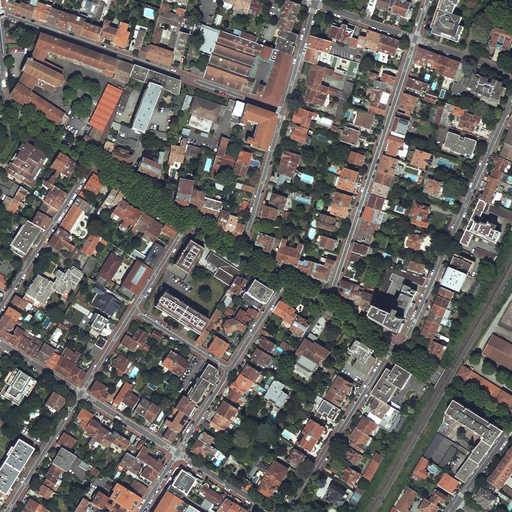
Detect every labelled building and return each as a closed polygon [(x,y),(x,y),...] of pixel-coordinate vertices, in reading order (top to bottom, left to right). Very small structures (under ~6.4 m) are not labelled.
[(17,2),(11,0),(2,0),(3,8),(19,13),(21,6),(16,4),(17,2)] [(32,0),(30,6),(38,9),(40,0),(32,0)] [(40,0),(38,9),(34,18),(49,23),(55,3),(56,0),(40,0)] [(93,0),(87,19),(82,35),(100,42),(104,29),(99,27),(105,7),(105,4),(105,3),(101,2),(101,0),(112,0),(113,0),(93,0)] [(237,0),(235,5),(233,10),(238,11),(239,8),(245,10),(244,13),(245,14),(248,15),(248,14),(253,0),(237,0)] [(256,0),(253,0),(248,14),(259,18),(261,13),(262,13),(263,11),(262,10),(263,5),(260,4),(260,1),(256,0)] [(377,0),(370,0),(368,7),(367,7),(364,16),(372,18),(375,8),(377,0)] [(377,0),(375,8),(387,12),(391,0),(377,0)] [(401,0),(400,1),(398,0),(391,0),(387,12),(392,13),(392,14),(407,19),(412,4),(406,2),(407,1),(406,0),(405,0),(401,0)] [(440,0),(441,0),(434,20),(431,28),(434,29),(432,33),(437,35),(437,33),(454,38),(453,40),(459,42),(463,31),(462,31),(463,27),(458,26),(456,25),(457,21),(459,21),(461,17),(452,14),(455,5),(457,6),(459,0),(440,0)] [(230,10),(232,5),(224,2),(223,5),(226,6),(226,8),(230,10)] [(287,9),(281,23),(279,28),(283,30),(291,32),(301,6),(288,2),(286,8),(287,9)] [(21,6),(19,13),(34,19),(34,18),(38,9),(30,6),(22,3),(21,6)] [(49,23),(48,24),(58,27),(63,12),(56,9),(58,4),(55,3),(49,23)] [(176,15),(169,13),(171,6),(162,3),(152,42),(147,58),(172,67),(175,54),(180,33),(184,19),(186,11),(179,9),(178,8),(176,15)] [(63,12),(58,27),(67,30),(72,15),(63,12)] [(72,15),(67,30),(82,35),(87,19),(72,15)] [(184,19),(180,33),(190,36),(192,37),(196,23),(184,19)] [(104,29),(100,42),(103,43),(105,42),(106,39),(116,42),(119,30),(110,27),(112,22),(107,21),(104,29)] [(333,23),(332,27),(329,37),(348,43),(347,46),(356,49),(357,46),(359,41),(352,38),(354,31),(333,23)] [(119,30),(116,42),(116,43),(120,44),(126,46),(130,33),(128,32),(130,26),(123,24),(122,29),(120,29),(119,30)] [(204,25),(200,36),(202,37),(203,37),(200,48),(200,50),(204,51),(213,54),(221,31),(219,31),(204,25)] [(499,50),(501,51),(509,54),(511,49),(509,49),(511,41),(511,34),(496,28),(493,34),(495,34),(492,42),(490,42),(489,46),(496,49),(499,50)] [(279,36),(279,38),(280,38),(276,50),(291,55),(294,47),(293,46),(294,42),(295,42),(298,35),(291,32),(283,30),(281,36),(279,36)] [(143,47),(147,33),(141,31),(135,50),(141,52),(143,47)] [(221,31),(213,54),(211,61),(207,71),(205,78),(249,93),(253,83),(249,82),(258,56),(270,61),(271,56),(276,57),(266,87),(260,85),(256,95),(279,103),(293,56),(291,55),(276,50),(257,43),(240,38),(225,33),(221,31)] [(367,34),(364,45),(377,50),(382,35),(374,33),(369,31),(367,34)] [(241,32),(240,38),(257,43),(258,38),(244,33),(241,32)] [(32,55),(44,61),(48,52),(102,70),(103,69),(105,70),(103,73),(115,77),(115,78),(126,82),(128,76),(132,66),(40,33),(35,47),(32,55)] [(184,56),(190,36),(180,33),(175,54),(184,56)] [(360,37),(359,41),(357,46),(364,47),(364,45),(367,34),(366,34),(365,37),(364,38),(360,37)] [(382,35),(377,50),(396,57),(401,42),(382,35)] [(312,36),(310,40),(312,41),(310,48),(322,52),(328,54),(332,42),(312,36)] [(141,52),(140,55),(147,58),(152,42),(149,41),(148,46),(147,47),(146,48),(143,47),(141,52)] [(308,48),(305,60),(314,64),(317,65),(320,56),(321,56),(322,52),(310,48),(308,48)] [(419,48),(414,64),(426,68),(426,67),(431,53),(425,51),(419,48)] [(498,59),(501,51),(499,50),(496,49),(493,57),(498,59)] [(213,54),(204,51),(202,58),(211,61),(213,54)] [(431,53),(426,67),(435,70),(440,56),(435,54),(431,53)] [(36,82),(35,84),(52,92),(55,88),(61,86),(63,81),(61,75),(63,71),(44,61),(32,55),(30,59),(28,58),(20,72),(19,74),(36,82)] [(334,55),(330,69),(337,72),(341,57),(334,55)] [(440,56),(435,70),(435,71),(445,75),(450,59),(444,57),(440,56)] [(450,59),(445,75),(444,78),(454,81),(460,63),(454,61),(450,59)] [(314,64),(307,86),(308,87),(323,92),(336,96),(348,101),(353,83),(347,81),(344,91),(341,92),(321,84),(324,74),(345,81),(347,75),(337,72),(330,69),(317,65),(314,64)] [(144,91),(140,102),(138,102),(137,107),(137,108),(129,128),(140,131),(141,132),(159,86),(163,76),(132,66),(128,76),(147,83),(145,88),(144,88),(143,90),(144,91)] [(193,67),(193,69),(190,68),(189,70),(192,71),(191,73),(205,78),(207,71),(205,70),(204,71),(193,67)] [(19,74),(20,72),(18,73),(15,78),(16,80),(16,81),(17,83),(10,95),(9,98),(54,126),(56,124),(62,128),(69,118),(68,117),(30,92),(35,84),(36,82),(19,74)] [(370,72),(368,78),(374,80),(377,81),(379,75),(370,72)] [(472,75),(470,79),(467,78),(464,86),(472,89),(472,91),(482,94),(486,83),(487,80),(472,75)] [(163,76),(159,86),(171,91),(171,92),(178,94),(180,82),(163,76)] [(417,80),(409,77),(406,86),(419,91),(421,87),(428,89),(430,85),(421,82),(417,80)] [(380,82),(377,81),(374,80),(373,84),(375,84),(374,88),(391,93),(394,87),(380,82)] [(486,83),(482,94),(481,98),(485,100),(485,101),(489,102),(497,105),(499,98),(497,97),(497,94),(499,95),(500,91),(499,91),(500,86),(501,84),(495,82),(495,81),(491,80),(490,84),(486,83)] [(120,91),(107,84),(102,96),(115,103),(120,91)] [(125,86),(116,111),(122,113),(132,88),(125,86)] [(308,87),(305,99),(305,101),(309,102),(311,101),(324,105),(327,96),(323,95),(323,92),(308,87)] [(375,90),(371,101),(387,106),(391,93),(374,88),(373,87),(372,90),(375,90)] [(404,93),(399,107),(407,110),(406,114),(412,116),(419,97),(404,93)] [(438,97),(427,93),(425,100),(436,103),(438,97)] [(185,95),(184,103),(190,104),(192,97),(185,95)] [(115,103),(102,96),(94,113),(107,119),(115,103)] [(336,96),(334,102),(339,104),(334,120),(341,123),(348,101),(336,96)] [(220,106),(195,97),(190,112),(192,113),(188,125),(208,133),(212,121),(214,121),(220,106)] [(371,101),(367,113),(375,116),(376,113),(384,115),(387,106),(371,101)] [(275,115),(236,102),(232,113),(241,116),(238,124),(243,126),(245,121),(245,120),(248,121),(258,124),(253,139),(252,140),(248,139),(245,138),(243,145),(249,147),(265,152),(275,116),(275,115)] [(439,104),(433,123),(440,125),(446,106),(439,104)] [(446,106),(440,125),(446,127),(448,120),(447,120),(449,113),(453,114),(452,115),(461,118),(458,127),(474,133),(477,125),(479,126),(482,119),(465,113),(466,111),(446,104),(446,106)] [(296,111),(292,121),(302,125),(303,122),(307,123),(309,118),(312,119),(313,116),(317,117),(318,115),(305,110),(304,112),(298,110),(299,108),(292,105),(291,109),(296,111)] [(346,128),(361,132),(363,133),(365,127),(371,129),(375,116),(367,113),(359,111),(354,125),(347,123),(347,124),(346,123),(345,126),(346,126),(346,128)] [(398,112),(392,131),(406,135),(412,116),(406,114),(398,112)] [(105,141),(109,128),(112,122),(114,114),(112,113),(104,128),(105,128),(99,144),(97,143),(88,137),(87,138),(84,136),(81,141),(100,153),(105,141)] [(107,119),(94,113),(91,119),(104,126),(107,119)] [(104,126),(91,119),(89,122),(93,124),(88,137),(97,143),(103,129),(104,126)] [(112,122),(109,128),(118,131),(121,125),(112,122)] [(121,125),(118,131),(115,140),(114,142),(133,149),(140,131),(129,128),(121,125)] [(295,125),(292,132),(294,132),(292,138),(300,141),(298,147),(305,150),(307,144),(305,143),(308,135),(309,135),(311,135),(314,134),(314,132),(295,125)] [(345,127),(341,140),(347,142),(346,147),(355,150),(356,146),(357,146),(361,132),(346,128),(345,127)] [(168,133),(150,130),(149,135),(157,136),(157,138),(167,140),(168,133)] [(466,138),(449,133),(444,146),(451,149),(450,150),(461,154),(462,151),(466,153),(470,142),(465,141),(466,138)] [(390,136),(387,144),(389,144),(385,156),(394,159),(395,156),(396,156),(398,150),(397,150),(398,147),(400,148),(401,146),(402,147),(403,143),(402,143),(403,140),(401,140),(393,137),(390,136)] [(219,137),(214,156),(220,158),(222,158),(247,166),(250,157),(244,155),(244,153),(239,151),(237,157),(231,155),(231,154),(227,153),(226,156),(223,155),(227,139),(219,137)] [(472,157),(477,142),(466,138),(465,141),(470,142),(466,153),(462,151),(461,154),(472,157)] [(105,141),(100,153),(100,154),(104,157),(108,160),(113,147),(114,142),(115,140),(112,139),(111,143),(105,141)] [(169,146),(166,163),(167,164),(168,164),(169,163),(169,161),(181,163),(183,151),(185,144),(186,139),(182,139),(182,140),(180,140),(179,147),(169,146)] [(8,165),(4,171),(7,173),(31,188),(35,181),(34,180),(32,179),(45,158),(47,156),(40,152),(38,155),(31,151),(33,148),(25,142),(23,144),(20,150),(17,154),(13,160),(12,163),(10,166),(8,165)] [(200,149),(185,144),(183,151),(198,156),(200,149)] [(500,157),(511,161),(511,147),(506,144),(500,157)] [(113,147),(108,160),(110,161),(112,162),(113,161),(127,166),(131,156),(127,155),(128,152),(122,150),(121,149),(113,147)] [(286,150),(281,163),(294,167),(296,168),(302,152),(295,149),(293,153),(286,150)] [(416,149),(411,164),(427,169),(432,154),(416,149)] [(142,158),(137,170),(151,177),(149,180),(153,182),(155,181),(158,180),(163,164),(162,164),(163,155),(164,155),(164,152),(163,151),(159,151),(158,158),(152,157),(151,161),(142,158)] [(352,152),(349,162),(363,167),(366,156),(352,152)] [(59,153),(49,168),(51,169),(52,168),(56,170),(52,178),(50,177),(48,182),(52,184),(58,175),(68,158),(59,153)] [(384,155),(379,171),(393,175),(394,176),(399,160),(394,159),(385,156),(384,155)] [(214,156),(209,175),(215,177),(218,169),(217,169),(220,158),(214,156)] [(497,163),(495,169),(503,173),(506,167),(508,167),(510,162),(497,157),(495,162),(497,163)] [(34,180),(47,159),(45,158),(32,179),(34,180)] [(68,158),(58,175),(59,176),(62,172),(69,176),(77,164),(68,158)] [(247,166),(222,158),(220,164),(230,168),(230,169),(231,169),(230,173),(238,176),(239,173),(244,175),(247,166)] [(292,171),(294,167),(281,163),(278,173),(280,173),(284,175),(284,177),(280,175),(277,181),(285,184),(287,179),(291,179),(294,176),(295,172),(292,171)] [(344,168),(341,177),(356,182),(359,173),(344,168)] [(489,176),(502,182),(506,183),(507,182),(503,180),(505,176),(508,178),(509,175),(503,173),(495,169),(494,169),(492,173),(487,171),(487,173),(486,175),(489,176)] [(429,178),(424,192),(438,197),(443,182),(434,180),(436,173),(429,170),(426,178),(429,178)] [(379,171),(375,183),(389,187),(393,175),(379,171)] [(84,187),(97,194),(105,182),(92,174),(84,187)] [(177,179),(173,200),(178,203),(185,208),(185,207),(191,182),(193,175),(190,174),(188,181),(177,179)] [(481,185),(495,191),(496,192),(498,188),(496,188),(497,185),(500,187),(502,182),(489,176),(487,181),(489,182),(488,184),(483,182),(482,183),(481,185)] [(341,177),(338,188),(353,192),(356,182),(341,177)] [(254,188),(226,180),(225,185),(253,193),(254,188)] [(47,197),(60,206),(65,199),(68,194),(52,184),(48,182),(46,181),(44,184),(51,189),(47,197)] [(191,182),(185,207),(199,210),(202,198),(204,193),(191,190),(193,183),(191,182)] [(0,192),(6,196),(12,199),(20,187),(14,183),(10,190),(0,185),(0,192)] [(375,183),(371,194),(385,199),(389,187),(375,183)] [(479,199),(487,202),(489,203),(491,204),(493,200),(491,199),(495,191),(481,185),(480,187),(479,189),(485,191),(483,195),(481,194),(479,199)] [(20,187),(12,199),(20,203),(27,191),(20,187)] [(113,187),(100,208),(99,210),(103,213),(106,207),(104,205),(106,202),(108,204),(111,203),(116,206),(124,194),(118,190),(113,187)] [(273,193),(270,203),(274,205),(273,208),(280,211),(281,211),(284,212),(288,198),(289,198),(292,195),(293,193),(291,190),(284,188),(282,196),(273,193)] [(337,192),(334,203),(335,203),(350,207),(353,197),(348,195),(342,193),(337,192)] [(116,206),(109,217),(112,219),(114,215),(118,217),(116,219),(118,220),(119,218),(127,204),(124,202),(128,196),(126,195),(124,194),(116,206)] [(371,194),(367,207),(381,211),(385,199),(371,194)] [(31,197),(42,204),(44,202),(41,200),(32,195),(31,197)] [(0,207),(6,210),(12,199),(6,196),(0,207)] [(44,202),(57,210),(59,208),(60,206),(47,197),(44,202)] [(73,205),(83,211),(84,211),(88,204),(77,197),(77,199),(73,205)] [(202,198),(199,210),(198,214),(217,220),(219,210),(221,203),(202,198)] [(417,204),(413,215),(415,215),(412,223),(427,228),(430,219),(426,218),(430,208),(421,205),(423,201),(415,198),(414,203),(417,204)] [(12,199),(6,210),(13,214),(19,206),(22,208),(23,207),(24,207),(25,206),(20,203),(12,199)] [(475,208),(483,212),(487,202),(479,199),(475,208)] [(37,212),(52,220),(55,214),(57,210),(44,202),(42,204),(37,212)] [(335,203),(331,213),(346,218),(350,207),(335,203)] [(488,211),(511,221),(511,213),(491,204),(489,203),(488,211)] [(119,218),(124,221),(121,225),(126,228),(129,223),(134,226),(142,213),(127,204),(119,218)] [(68,234),(83,211),(73,205),(67,214),(58,228),(68,234)] [(266,206),(262,217),(276,222),(279,212),(280,211),(273,208),(266,206)] [(367,207),(363,218),(377,223),(381,211),(367,207)] [(471,217),(479,220),(483,212),(475,208),(471,217)] [(219,210),(217,220),(215,226),(218,228),(223,231),(228,215),(229,213),(219,210)] [(31,224),(40,228),(45,231),(49,224),(52,220),(37,212),(31,224)] [(134,226),(132,229),(135,231),(137,229),(144,233),(152,220),(142,213),(134,226)] [(320,214),(317,226),(333,231),(334,226),(333,225),(335,219),(320,214)] [(228,215),(223,231),(227,234),(231,236),(236,221),(237,218),(228,215)] [(468,226),(479,231),(482,224),(478,223),(479,220),(471,217),(468,226)] [(363,218),(359,230),(373,235),(377,223),(363,218)] [(144,233),(142,237),(145,239),(147,235),(151,238),(149,241),(153,243),(157,236),(163,226),(152,220),(144,233)] [(163,226),(157,236),(160,237),(162,235),(162,233),(161,233),(162,231),(166,234),(167,233),(172,236),(176,230),(170,226),(172,224),(170,222),(167,220),(163,226)] [(26,221),(9,249),(23,258),(40,228),(31,224),(27,222),(26,221)] [(236,221),(231,236),(238,241),(238,240),(243,226),(239,225),(240,223),(236,221)] [(477,236),(496,244),(501,233),(494,230),(496,226),(488,222),(486,227),(482,224),(479,231),(477,236)] [(464,234),(471,237),(473,234),(477,236),(479,231),(468,226),(464,234)] [(54,235),(69,244),(71,241),(66,238),(69,234),(68,234),(58,228),(55,232),(54,235)] [(359,230),(355,242),(369,247),(373,235),(359,230)] [(84,246),(81,251),(90,256),(99,242),(101,243),(103,245),(103,244),(106,246),(108,242),(92,232),(85,244),(84,246)] [(259,233),(255,245),(264,248),(263,250),(271,253),(272,248),(275,239),(275,238),(259,233)] [(411,234),(407,246),(419,250),(422,242),(424,243),(425,238),(421,236),(418,235),(418,236),(411,234)] [(464,234),(460,243),(467,246),(471,237),(464,234)] [(47,245),(58,251),(62,245),(71,251),(74,247),(69,244),(54,235),(50,240),(47,245)] [(322,235),(319,246),(334,251),(337,240),(322,235)] [(292,248),(285,246),(287,240),(283,238),(282,241),(280,248),(277,248),(277,250),(279,251),(276,260),(287,263),(292,248)] [(282,241),(275,239),(272,248),(277,250),(277,248),(280,248),(282,241)] [(189,240),(173,265),(188,274),(203,249),(189,240)] [(355,242),(352,251),(366,256),(369,247),(355,242)] [(292,248),(287,263),(294,266),(293,269),(297,271),(300,261),(304,245),(300,244),(298,250),(292,248)] [(155,249),(161,253),(164,248),(158,245),(155,249)] [(67,257),(74,261),(81,251),(74,247),(71,251),(67,257)] [(105,288),(107,285),(110,287),(109,290),(122,299),(130,304),(138,290),(152,269),(130,256),(128,259),(124,257),(126,254),(115,247),(94,281),(105,288)] [(473,255),(493,263),(497,256),(476,248),(473,255)] [(130,256),(152,269),(155,263),(133,250),(130,256)] [(37,275),(22,299),(32,306),(40,311),(52,292),(58,296),(57,298),(64,303),(83,274),(88,277),(102,252),(100,251),(96,259),(91,257),(81,273),(73,268),(71,272),(68,270),(64,276),(56,270),(53,275),(54,276),(53,277),(56,279),(52,285),(37,275)] [(205,261),(218,269),(219,267),(229,273),(230,271),(228,270),(231,266),(210,253),(205,261)] [(351,254),(349,260),(358,263),(360,256),(351,254)] [(456,254),(450,268),(466,275),(468,275),(474,262),(456,254)] [(317,264),(311,277),(310,279),(314,280),(315,280),(329,284),(336,262),(320,256),(317,264)] [(300,261),(297,271),(304,274),(304,275),(311,277),(317,264),(305,260),(304,262),(300,261)] [(411,260),(408,270),(422,275),(425,265),(411,260)] [(0,283),(1,284),(3,282),(1,281),(2,279),(1,279),(3,277),(2,277),(3,275),(6,274),(7,275),(9,275),(9,274),(9,271),(10,271),(9,266),(8,266),(6,265),(6,263),(1,265),(1,266),(0,267),(0,283)] [(213,276),(230,286),(235,277),(239,271),(231,266),(228,270),(230,271),(229,273),(219,267),(218,269),(213,276)] [(389,266),(377,297),(375,303),(382,307),(392,280),(390,279),(393,274),(423,286),(426,278),(389,266)] [(443,285),(460,292),(466,275),(450,268),(447,274),(444,282),(443,285)] [(230,286),(228,289),(237,295),(245,282),(245,281),(246,279),(246,277),(244,276),(242,276),(241,277),(241,278),(240,278),(239,279),(235,277),(230,286)] [(476,279),(467,295),(473,297),(483,281),(476,279)] [(239,302),(248,308),(251,309),(252,309),(258,313),(271,292),(253,280),(239,302)] [(342,281),(339,290),(340,291),(340,293),(342,294),(342,295),(346,296),(346,297),(351,299),(355,287),(351,285),(351,284),(342,281)] [(355,287),(351,299),(355,300),(354,302),(355,303),(360,305),(364,292),(358,290),(359,286),(356,285),(355,287)] [(91,305),(111,317),(113,313),(115,315),(118,310),(116,309),(120,303),(122,299),(109,290),(107,289),(105,292),(95,286),(93,291),(98,294),(91,305)] [(405,286),(394,310),(399,313),(397,316),(404,320),(404,319),(403,318),(409,306),(410,304),(411,302),(414,295),(415,296),(416,293),(417,291),(405,286)] [(438,296),(451,302),(454,293),(442,287),(438,296)] [(168,316),(185,327),(185,328),(190,331),(190,330),(199,335),(203,329),(208,321),(163,292),(154,307),(162,312),(162,313),(167,317),(168,316)] [(364,292),(360,305),(370,308),(369,310),(367,309),(365,310),(363,318),(364,319),(368,321),(370,315),(375,303),(377,297),(364,292)] [(11,302),(28,312),(32,306),(22,299),(15,295),(11,302)] [(434,304),(447,310),(451,302),(438,296),(436,295),(436,296),(435,298),(434,300),(436,301),(434,304)] [(273,312),(284,319),(292,307),(281,300),(273,312)] [(284,320),(293,326),(299,316),(298,316),(298,315),(295,313),(297,310),(295,309),(299,302),(296,300),(292,307),(284,319),(284,320)] [(382,307),(375,303),(370,315),(399,332),(404,320),(397,316),(399,313),(394,310),(394,311),(393,314),(388,311),(382,307)] [(431,312),(444,317),(447,310),(434,304),(431,312)] [(3,315),(15,322),(18,324),(20,322),(16,320),(20,314),(8,307),(3,315)] [(224,314),(228,316),(230,317),(233,312),(227,308),(224,314)] [(233,319),(244,326),(246,321),(248,322),(251,317),(255,319),(258,313),(252,309),(251,309),(248,308),(246,312),(240,309),(233,319)] [(215,309),(208,321),(203,329),(208,333),(209,333),(213,327),(211,325),(213,321),(216,321),(221,312),(215,309)] [(427,320),(440,325),(444,317),(431,312),(426,310),(425,312),(424,313),(429,315),(427,320)] [(88,328),(98,334),(100,334),(108,322),(94,314),(89,321),(92,323),(88,328)] [(3,315),(0,319),(0,324),(9,330),(15,322),(3,315)] [(291,330),(303,337),(310,325),(307,323),(308,321),(299,315),(299,316),(293,326),(291,330)] [(223,325),(225,332),(227,332),(227,334),(231,333),(230,331),(238,329),(242,331),(245,327),(244,326),(233,319),(230,317),(228,316),(223,325)] [(424,328),(437,333),(440,325),(427,320),(424,328)] [(59,327),(66,332),(69,329),(58,322),(54,328),(56,330),(59,327)] [(0,324),(0,337),(4,339),(8,333),(9,330),(0,324)] [(4,339),(15,346),(21,337),(23,334),(24,332),(16,327),(13,333),(14,333),(12,336),(8,333),(4,339)] [(420,336),(432,341),(433,341),(437,333),(424,328),(420,336)] [(125,335),(147,349),(149,347),(143,342),(148,335),(138,329),(134,335),(127,331),(125,335)] [(199,335),(195,342),(200,345),(208,333),(203,329),(199,335)] [(259,335),(263,337),(269,340),(272,336),(262,330),(259,335)] [(151,336),(159,341),(162,336),(154,331),(151,336)] [(119,344),(124,347),(123,348),(127,351),(128,349),(132,352),(137,345),(139,346),(138,347),(142,350),(143,349),(151,353),(152,352),(147,349),(125,335),(119,344)] [(482,355),(511,370),(511,344),(493,335),(482,355)] [(24,352),(34,358),(41,348),(33,343),(37,338),(34,336),(32,339),(24,352)] [(159,341),(155,347),(158,350),(165,338),(162,336),(159,341)] [(207,350),(220,358),(228,345),(213,336),(213,337),(214,338),(207,350)] [(15,346),(24,352),(32,339),(30,337),(27,341),(24,339),(21,337),(15,346)] [(259,346),(273,354),(278,346),(269,340),(263,337),(260,341),(262,342),(259,346)] [(303,355),(322,367),(325,363),(332,352),(307,337),(297,354),(302,357),(303,355)] [(345,350),(359,359),(354,366),(366,374),(372,365),(367,362),(370,357),(371,357),(374,351),(353,338),(345,350)] [(92,350),(89,356),(95,360),(102,349),(87,340),(85,343),(88,345),(88,347),(92,350)] [(425,357),(438,365),(442,358),(441,358),(438,356),(442,348),(445,350),(447,347),(443,346),(433,341),(432,341),(425,357)] [(280,347),(292,354),(295,349),(283,342),(280,347)] [(34,358),(45,365),(55,350),(52,348),(46,345),(44,343),(41,348),(34,358)] [(55,350),(45,365),(49,367),(52,369),(60,356),(56,354),(59,351),(57,350),(61,345),(59,344),(55,350)] [(60,374),(66,378),(73,366),(80,355),(75,351),(73,354),(69,351),(70,350),(65,348),(62,353),(60,356),(52,369),(60,374)] [(254,358),(251,362),(258,366),(261,362),(267,365),(272,357),(259,349),(253,357),(254,358)] [(169,351),(161,365),(170,370),(178,357),(169,351)] [(115,365),(113,368),(122,374),(129,361),(119,355),(114,364),(115,365)] [(137,363),(142,366),(146,360),(141,357),(137,363)] [(170,370),(179,376),(187,362),(178,357),(170,370)] [(367,362),(372,365),(375,360),(371,357),(370,357),(367,362)] [(242,375),(254,382),(255,382),(261,373),(256,370),(258,366),(251,362),(249,366),(248,366),(242,375)] [(207,364),(186,398),(188,399),(190,400),(195,404),(208,383),(213,386),(217,379),(214,377),(217,371),(207,364)] [(387,369),(371,394),(376,397),(387,404),(397,387),(402,390),(412,374),(397,365),(392,372),(387,369)] [(465,381),(496,400),(496,401),(508,408),(511,402),(511,396),(502,390),(502,391),(471,372),(471,371),(463,365),(457,376),(465,382),(465,381)] [(6,384),(0,393),(0,394),(18,406),(25,396),(27,397),(36,382),(11,366),(2,382),(6,384)] [(66,378),(79,386),(86,374),(73,366),(66,378)] [(101,373),(110,378),(112,374),(104,369),(101,373)] [(231,387),(243,394),(244,395),(247,390),(248,391),(254,382),(242,375),(237,383),(235,382),(231,387)] [(333,387),(346,395),(349,390),(350,390),(353,384),(340,376),(333,387)] [(276,379),(264,398),(268,400),(269,398),(277,403),(284,392),(282,390),(286,385),(276,379)] [(89,392),(104,401),(107,396),(104,394),(108,389),(96,382),(89,392)] [(126,382),(111,406),(116,409),(131,385),(126,382)] [(130,394),(136,384),(133,382),(131,385),(116,409),(119,411),(123,405),(121,404),(123,402),(132,408),(138,399),(130,394)] [(308,389),(315,394),(317,390),(310,385),(308,389)] [(228,396),(238,403),(243,394),(231,387),(228,393),(229,394),(228,396)] [(326,398),(339,407),(343,401),(342,400),(346,395),(333,387),(326,398)] [(46,405),(57,413),(65,402),(52,394),(46,405)] [(174,409),(178,411),(187,417),(191,420),(198,410),(193,407),(195,404),(190,400),(189,402),(187,400),(188,399),(186,398),(182,396),(174,409)] [(372,411),(377,414),(376,416),(383,420),(386,414),(385,413),(387,410),(389,410),(390,408),(392,409),(393,407),(387,404),(376,397),(371,406),(373,408),(372,411)] [(142,398),(134,411),(142,416),(150,403),(142,398)] [(341,410),(324,400),(317,412),(323,415),(324,412),(329,415),(327,418),(334,422),(341,410)] [(446,413),(484,437),(476,448),(475,447),(473,450),(474,451),(472,454),(454,441),(438,467),(444,471),(458,449),(469,457),(470,458),(478,464),(489,450),(503,431),(492,424),(468,409),(454,400),(446,413)] [(218,413),(231,421),(233,416),(236,417),(240,410),(226,401),(218,413)] [(142,416),(151,421),(159,408),(150,403),(142,416)] [(78,426),(84,429),(90,418),(92,415),(83,409),(74,423),(78,426)] [(164,424),(177,432),(187,417),(178,411),(173,420),(172,419),(170,422),(166,420),(164,424)] [(244,415),(250,420),(253,415),(246,411),(244,415)] [(317,412),(313,417),(314,417),(319,421),(323,415),(317,412)] [(401,418),(395,429),(398,431),(407,416),(401,412),(400,414),(399,417),(401,418)] [(211,424),(226,434),(229,428),(232,422),(231,421),(218,413),(214,419),(212,420),(211,421),(212,423),(211,424)] [(356,428),(368,435),(376,423),(364,416),(356,428)] [(305,432),(318,440),(322,433),(323,433),(325,433),(326,431),(325,430),(324,430),(325,428),(324,428),(326,425),(319,421),(314,417),(305,432)] [(83,430),(88,433),(87,434),(92,437),(99,426),(100,424),(90,418),(84,429),(83,430)] [(202,425),(209,429),(211,426),(210,424),(205,421),(202,425)] [(442,423),(423,457),(429,460),(429,461),(445,435),(449,427),(442,423)] [(167,429),(162,437),(171,443),(177,432),(164,424),(160,429),(163,431),(165,428),(167,429)] [(92,437),(88,443),(93,446),(94,444),(97,446),(99,443),(106,431),(99,426),(92,437)] [(350,445),(363,453),(365,451),(362,450),(364,446),(366,447),(371,437),(368,435),(356,428),(350,437),(353,439),(350,445)] [(99,443),(107,448),(116,434),(112,431),(111,434),(106,431),(99,443)] [(298,443),(310,451),(311,450),(313,450),(314,450),(315,448),(313,447),(318,440),(305,432),(298,443)] [(56,445),(61,448),(73,455),(74,453),(69,449),(74,441),(63,434),(56,445)] [(112,443),(124,451),(129,442),(117,434),(112,443)] [(201,439),(211,445),(214,439),(206,434),(204,436),(203,436),(201,439)] [(454,441),(445,435),(429,461),(438,467),(454,441)] [(0,492),(3,494),(4,496),(33,449),(17,439),(12,448),(10,446),(5,455),(7,456),(0,467),(0,492)] [(118,465),(120,466),(121,464),(128,469),(135,457),(142,446),(145,442),(141,439),(136,449),(132,456),(126,452),(118,465)] [(193,451),(200,455),(201,454),(211,460),(216,452),(218,449),(211,445),(201,439),(200,439),(193,451)] [(270,442),(261,456),(264,458),(268,453),(272,446),(273,444),(270,442)] [(141,462),(147,465),(158,472),(163,465),(160,463),(161,461),(157,458),(156,461),(145,454),(148,450),(142,446),(135,457),(141,462)] [(268,453),(274,456),(276,453),(272,450),(274,447),(272,446),(268,453)] [(51,463),(62,470),(65,472),(75,456),(73,455),(61,448),(51,463)] [(348,460),(351,461),(351,464),(354,466),(356,465),(358,462),(359,463),(360,461),(362,462),(365,458),(363,456),(364,456),(350,448),(347,454),(349,455),(348,457),(348,460)] [(511,448),(488,481),(499,489),(511,471),(511,448)] [(216,452),(226,458),(228,456),(218,449),(216,452)] [(288,462),(299,468),(307,456),(296,449),(288,462)] [(373,459),(380,463),(384,456),(377,452),(373,459)] [(128,469),(134,473),(135,473),(136,473),(137,472),(138,471),(138,470),(137,469),(141,462),(135,457),(128,469)] [(414,471),(424,478),(427,473),(425,472),(426,470),(424,468),(429,460),(423,457),(414,471)] [(78,467),(81,461),(76,458),(73,464),(78,467)] [(470,458),(456,477),(458,478),(462,480),(465,482),(478,464),(470,458)] [(373,459),(364,476),(370,480),(380,463),(373,459)] [(47,472),(57,478),(62,470),(51,463),(47,460),(44,464),(49,467),(47,472)] [(79,466),(96,477),(99,472),(94,468),(82,461),(79,466)] [(267,473),(281,482),(289,469),(275,461),(267,473)] [(258,468),(264,472),(265,472),(269,466),(262,462),(258,468)] [(99,472),(110,478),(112,475),(96,465),(94,468),(99,472)] [(147,465),(141,476),(152,483),(158,472),(147,465)] [(341,479),(353,486),(360,474),(347,466),(344,471),(345,472),(341,479)] [(173,480),(188,489),(190,486),(194,480),(195,479),(180,470),(173,480)] [(43,483),(51,488),(57,478),(47,472),(44,475),(47,477),(43,483)] [(262,485),(259,490),(270,497),(275,489),(276,489),(281,482),(267,473),(265,472),(264,472),(263,474),(266,475),(261,484),(262,485)] [(411,477),(418,481),(421,477),(414,472),(411,477)] [(125,473),(118,484),(121,485),(128,474),(125,473)] [(437,483),(452,493),(459,483),(444,473),(437,483)] [(240,486),(245,489),(249,482),(250,481),(245,478),(240,486)] [(128,490),(142,498),(149,487),(135,479),(128,490)] [(185,494),(188,489),(173,480),(170,485),(172,486),(183,493),(185,494)] [(199,491),(203,485),(194,480),(190,486),(199,491)] [(245,489),(249,491),(253,485),(249,482),(245,489)] [(118,484),(118,483),(108,498),(130,511),(133,511),(142,498),(128,490),(121,485),(118,484)] [(208,501),(213,492),(207,488),(207,487),(207,486),(207,484),(206,484),(205,484),(204,484),(203,484),(203,485),(199,491),(199,492),(203,494),(202,495),(205,497),(204,499),(208,501)] [(327,499),(340,507),(344,501),(342,500),(346,493),(341,490),(342,488),(338,486),(338,487),(333,484),(328,492),(331,493),(327,499)] [(37,494),(46,500),(51,493),(52,494),(54,492),(42,485),(39,490),(40,490),(37,494)] [(356,492),(362,495),(365,489),(359,485),(356,491),(356,492)] [(390,511),(405,511),(418,493),(406,485),(390,511)] [(501,491),(511,499),(511,490),(505,485),(501,491)] [(168,493),(179,500),(183,493),(172,486),(168,493)] [(479,504),(488,509),(490,507),(493,509),(499,500),(494,496),(494,493),(491,491),(487,492),(484,489),(478,499),(481,501),(479,504)] [(98,491),(90,503),(97,508),(104,511),(130,511),(108,498),(98,491)] [(215,511),(218,508),(212,504),(208,501),(204,499),(197,511),(179,500),(168,493),(166,492),(153,511),(215,511)] [(213,492),(208,501),(212,504),(213,502),(220,506),(224,499),(224,497),(224,495),(223,494),(222,494),(220,496),(213,492)] [(356,492),(345,511),(346,511),(351,511),(362,495),(356,492)] [(434,497),(431,501),(437,505),(440,500),(445,503),(448,498),(439,492),(435,498),(434,497)] [(77,507),(74,511),(82,511),(87,506),(95,511),(97,508),(90,503),(82,498),(80,502),(77,507)] [(237,506),(240,501),(235,498),(232,503),(226,511),(237,511),(240,508),(237,506)] [(218,508),(215,511),(221,511),(222,511),(226,511),(232,503),(224,499),(220,506),(218,508)] [(426,499),(420,510),(423,511),(435,511),(439,507),(437,505),(431,501),(426,499)] [(48,511),(38,505),(30,500),(27,504),(30,506),(28,509),(33,511),(48,511)]
